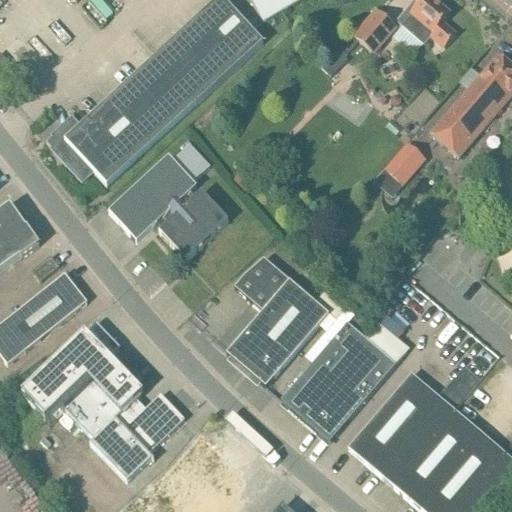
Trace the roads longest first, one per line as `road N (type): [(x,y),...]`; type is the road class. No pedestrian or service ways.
road 1 (unclassified): [(346,511),(165,346),(0,144)]
road 2 (unknown): [(511,347),(415,257)]
